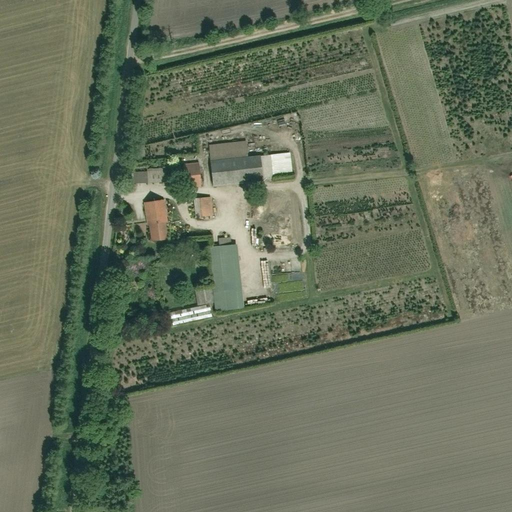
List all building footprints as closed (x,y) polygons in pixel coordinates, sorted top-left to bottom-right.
[(245,143),(208,147),(210,162),(246,159),(245,143)] [(268,157),(270,180),(292,178),(290,155),(268,157)] [(204,165),(206,187),(256,184),(254,162),(204,165)] [(181,165),(182,189),(201,188),(200,164),(181,165)] [(128,167),(129,185),(166,182),(165,165),(128,167)] [(142,198),(145,244),(165,242),(162,197),(142,198)] [(193,200),(194,219),(211,219),(210,199),(193,200)] [(184,238),(186,266),(210,264),(208,236),(184,238)] [(217,239),(218,247),(212,248),(216,294),(237,292),(233,246),(228,246),(228,238),(217,239)] [(196,291),(198,308),(209,306),(207,289),(196,291)]
